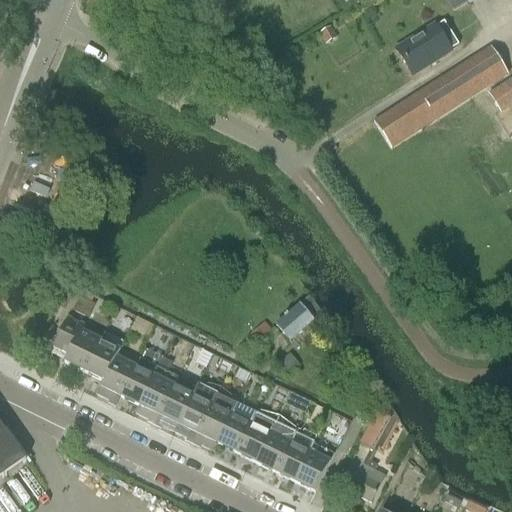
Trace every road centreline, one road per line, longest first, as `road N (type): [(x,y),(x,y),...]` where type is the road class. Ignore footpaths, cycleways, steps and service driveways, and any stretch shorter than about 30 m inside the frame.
road 1 (unclassified): [(43,14),(274,149),(297,173)]
road 2 (residential): [(250,511),(0,385)]
road 3 (track): [(491,38),(291,167)]
road 4 (tertiary): [(0,130),(43,14)]
